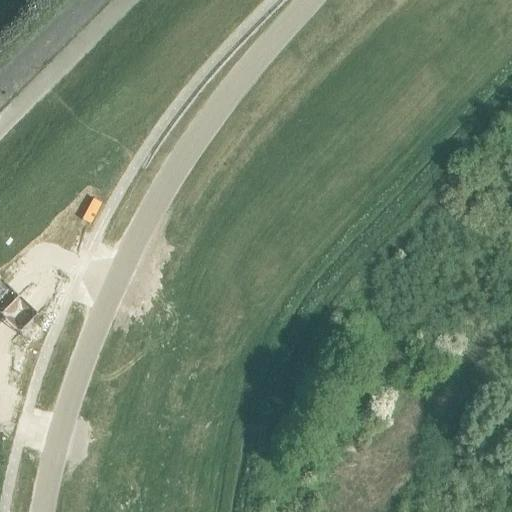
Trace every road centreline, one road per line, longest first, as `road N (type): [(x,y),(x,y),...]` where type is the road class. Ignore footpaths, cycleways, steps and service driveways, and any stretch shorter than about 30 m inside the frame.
road 1 (tertiary): [(39,511),(74,373),(158,193),(211,113),(317,0)]
road 2 (track): [(122,273),(65,253),(29,258),(0,287)]
